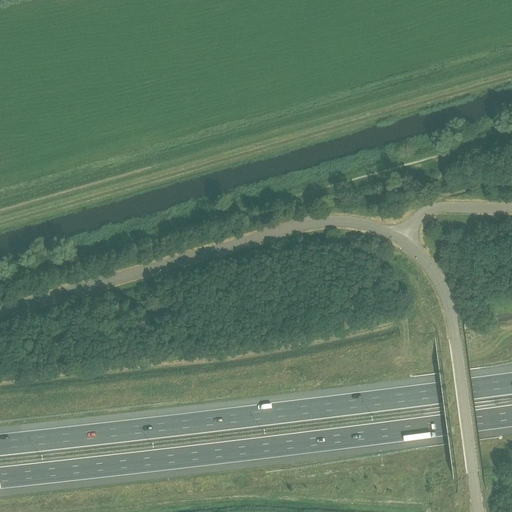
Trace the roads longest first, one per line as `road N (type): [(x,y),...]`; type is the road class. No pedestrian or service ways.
road 1 (motorway): [(0,478),(511,415)]
road 2 (motorway): [(511,383),(0,445)]
road 3 (tertiary): [(398,239),(314,223),(0,312)]
road 4 (tertiary): [(478,511),(449,306),(439,280),(398,239)]
road 5 (unclassified): [(398,239),(436,208),(511,208)]
